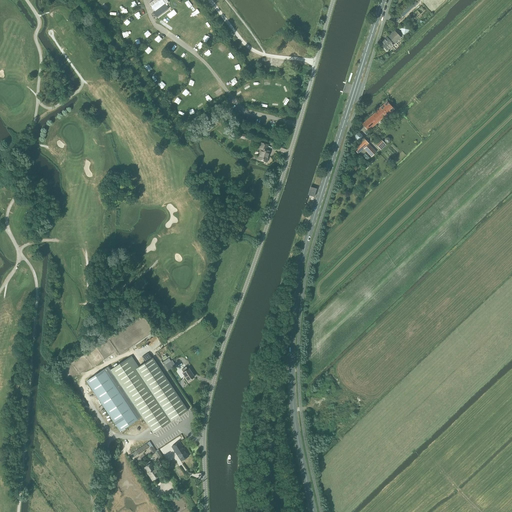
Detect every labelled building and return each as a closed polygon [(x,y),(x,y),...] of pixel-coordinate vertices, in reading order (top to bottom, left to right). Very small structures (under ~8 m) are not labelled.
[(402,16),(417,3),(414,0),(411,0),(399,12),(402,16)] [(153,12),(157,17),(168,9),(165,4),(153,12)] [(406,23),(399,28),(404,35),(411,30),(406,23)] [(395,42),(401,37),(395,30),(387,37),(380,44),(386,51),(391,46),(395,50),(399,46),(395,42)] [(385,116),(394,109),(387,101),(379,109),(362,124),(368,131),(385,116)] [(358,153),(368,143),(365,139),(354,149),(358,153)] [(381,149),(386,145),(382,141),(377,145),(381,149)] [(260,142),(258,148),(262,149),(258,160),(267,163),(268,158),(267,158),(270,151),(267,150),(265,150),(267,144),(260,142)] [(369,144),(364,149),(371,157),(376,152),(369,144)] [(310,187),(308,195),(314,197),(317,189),(310,187)] [(108,366),(86,381),(120,431),(142,417),(153,434),(188,410),(153,358),(135,369),(128,358),(111,370),(108,366)] [(169,358),(165,361),(163,362),(165,365),(168,369),(175,365),(172,360),(171,361),(169,358)] [(183,373),(188,381),(194,377),(189,369),(188,369),(186,367),(182,370),(183,372),(183,373)] [(150,441),(147,443),(149,446),(154,452),(156,451),(150,441)] [(189,456),(179,441),(172,447),(181,461),(189,456)] [(147,443),(132,454),(134,457),(149,446),(147,443)] [(158,450),(156,451),(163,462),(166,461),(158,450)] [(144,467),(153,480),(159,475),(151,463),(144,467)]
